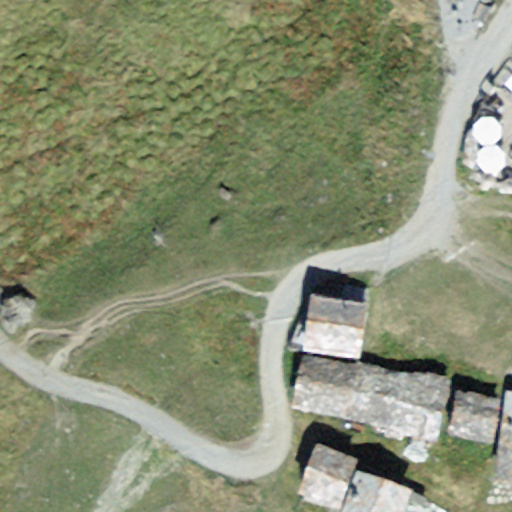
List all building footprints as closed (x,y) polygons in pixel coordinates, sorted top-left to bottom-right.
[(366,317),(318,309),(311,352),(359,360),(366,317)] [(352,381),(308,370),(297,415),(341,427),(352,381)] [(444,392),(372,376),(360,430),(432,446),(444,392)] [(511,400),(508,400),(494,488),(511,491),(511,400)] [(497,409),(460,403),(452,448),(488,455),(497,409)] [(343,511),(358,473),(317,458),(301,500),(331,511),(343,511)] [(412,511),(416,501),(366,485),(357,511),(412,511)]
